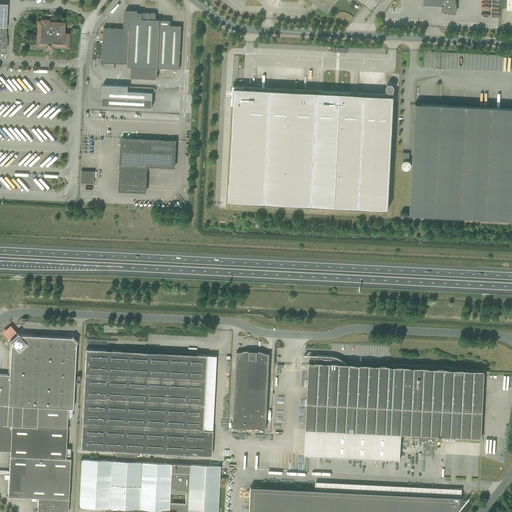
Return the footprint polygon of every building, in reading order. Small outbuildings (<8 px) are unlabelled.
[(335,0),(310,0),(326,12),(335,0)] [(422,0),(423,5),(443,6),(442,10),(444,11),(450,11),(451,13),(454,13),(455,12),(456,4),(454,2),(454,0),(422,0)] [(104,27),(102,59),(129,60),(129,66),(134,66),(134,77),(160,78),(161,67),(179,68),(181,26),(160,25),(160,20),(156,19),(156,15),(155,14),(154,13),(140,12),(140,11),(139,11),(128,11),(125,14),(124,27),(123,27),(122,28),(104,27)] [(62,35),(63,24),(47,23),(47,21),(43,21),(43,23),(39,23),(38,45),(45,45),(45,49),(53,49),(53,46),(67,46),(68,35),(62,35)] [(154,88),(128,86),(103,84),(102,105),(152,107),(153,92),(154,92),(156,90),(154,88)] [(392,92),(393,91),(394,90),(394,89),(394,88),(394,87),(394,86),(393,85),(392,85),(392,84),(391,84),(390,84),(389,84),(388,84),(388,85),(387,85),(386,86),(386,87),(386,88),(386,89),(386,90),(387,91),(388,92),(389,92),(390,92),(391,92),(392,92)] [(388,209),(394,95),(388,95),(350,93),(350,92),(322,90),(322,92),(250,88),(250,87),(243,86),(233,86),(232,104),(233,104),(228,201),(388,209)] [(400,214),(511,219),(511,108),(415,103),(409,214),(400,213),(400,214)] [(122,138),(119,184),(118,191),(146,193),(147,166),(174,167),(176,141),(135,139),(134,137),(132,139),(122,138)] [(81,170),(81,182),(94,183),(94,171),(81,170)] [(12,336),(13,337),(9,340),(12,343),(11,345),(10,351),(9,374),(0,373),(0,449),(10,450),(9,474),(8,495),(38,497),(37,510),(39,511),(43,511),(67,511),(70,458),(65,458),(68,408),(73,408),(76,343),(78,341),(72,336),(71,337),(24,335),(22,335),(20,336),(18,333),(14,336),(13,335),(13,334),(13,333),(13,332),(12,332),(11,332),(10,332),(9,333),(9,334),(9,335),(10,336),(11,336),(12,336)] [(121,350),(115,350),(106,349),(86,348),(81,449),(211,455),(212,430),(202,429),(206,355),(196,354),(121,350)] [(267,353),(266,353),(265,353),(264,353),(264,352),(262,352),(262,351),(261,351),(260,351),(259,351),(258,351),(257,351),(256,352),(250,351),(249,351),(248,351),(248,350),(247,350),(246,350),(245,350),(244,351),(243,351),(242,352),(241,352),(240,352),(239,352),(238,352),(237,352),(236,352),(233,426),(266,428),(270,354),(269,354),(268,354),(267,353)] [(342,360),(340,359),(340,358),(338,358),(337,357),(336,357),(334,356),(333,356),(332,356),(331,356),(317,355),(316,357),(311,357),(311,361),(311,362),(309,362),(309,364),(307,403),(306,429),(416,434),(416,439),(418,439),(418,441),(436,441),(436,436),(481,438),(484,371),(489,372),(489,371),(349,364),(348,365),(347,364),(346,363),(344,362),(343,361),(342,360)] [(81,459),(79,507),(104,508),(104,511),(109,511),(112,460),(81,459)] [(189,464),(171,463),(112,460),(109,511),(116,511),(117,509),(138,510),(139,511),(140,510),(169,511),(174,511),(217,511),(220,466),(221,466),(221,465),(189,464)] [(316,489),(461,497),(461,489),(316,482),(316,489)] [(266,511),(268,487),(251,486),(249,511),(266,511)] [(316,489),(268,487),(266,511),(456,511),(458,508),(460,504),(461,497),(316,489)]
